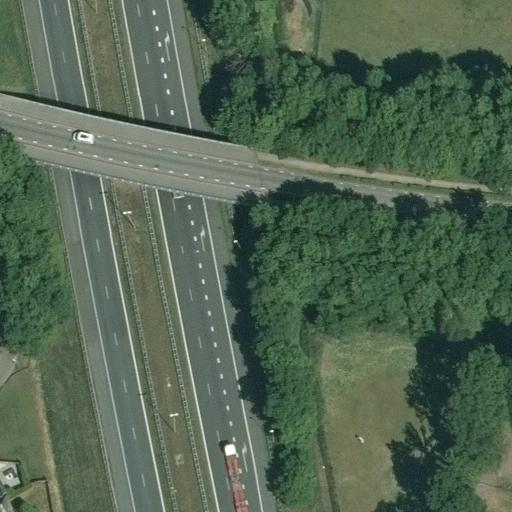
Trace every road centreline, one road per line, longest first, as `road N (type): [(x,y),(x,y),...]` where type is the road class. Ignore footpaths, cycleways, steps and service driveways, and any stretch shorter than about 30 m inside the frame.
road 1 (motorway): [(229,511),(130,0)]
road 2 (motorway): [(55,0),(150,511)]
road 3 (tertiary): [(511,214),(262,181),(0,124)]
